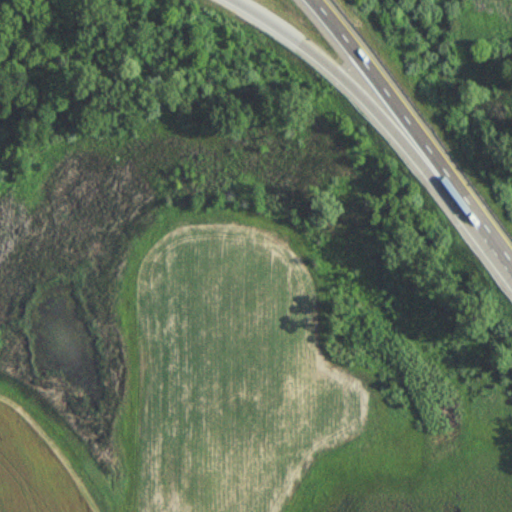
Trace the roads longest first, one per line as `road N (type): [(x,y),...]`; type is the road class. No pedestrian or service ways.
road 1 (motorway): [(234,0),(331,66),(498,246)]
road 2 (motorway): [(316,0),(511,265)]
